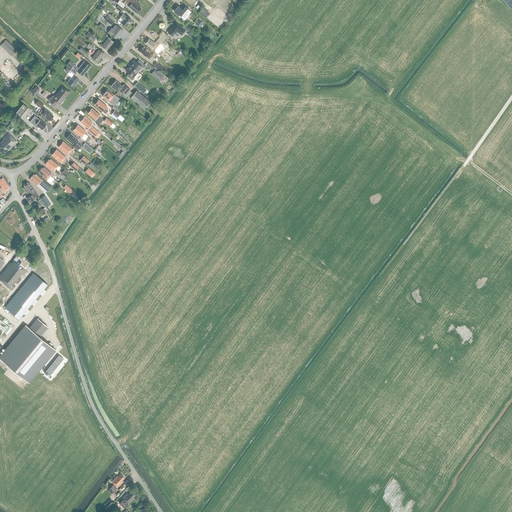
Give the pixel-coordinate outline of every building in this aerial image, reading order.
[(137,3),(133,0),(122,0),(129,5),(128,7),(133,11),(137,14),(141,9),(138,7),(139,6),(136,4),(137,3)] [(186,7),(183,10),(178,6),(173,11),(179,17),(180,16),(184,19),(191,11),(186,7)] [(198,12),(206,17),(210,12),(201,7),(198,12)] [(107,15),(104,19),(111,25),(114,21),(107,15)] [(123,15),(120,18),(123,20),(121,23),(126,27),(131,20),(127,16),(126,17),(123,15)] [(176,22),(167,32),(172,36),(174,34),(176,35),(178,32),(181,35),(184,30),(185,30),(176,22)] [(111,29),(108,33),(116,40),(123,31),(115,25),(112,29),(111,29)] [(186,28),(185,30),(184,30),(188,33),(187,34),(191,37),(194,34),(186,28)] [(95,40),(87,33),(85,36),(93,43),(95,40)] [(3,45),(15,55),(20,49),(9,39),(3,45)] [(108,39),(101,48),(106,52),(113,43),(108,39)] [(161,49),(163,47),(159,43),(157,46),(153,42),(152,43),(149,40),(145,44),(151,49),(152,49),(155,51),(155,52),(160,56),(163,52),(161,51),(161,49)] [(87,53),(81,48),(78,51),(85,56),(87,53)] [(143,48),(139,52),(143,55),(142,55),(145,58),(146,57),(149,59),(153,55),(150,53),(149,53),(143,48)] [(66,49),(59,58),(61,60),(69,51),(66,49)] [(99,50),(92,59),(97,63),(104,55),(99,50)] [(134,60),(130,66),(138,72),(142,67),(144,68),(146,66),(139,60),(136,62),(134,60)] [(75,66),(71,71),(76,75),(78,72),(83,76),(91,67),(85,62),(79,69),(75,66)] [(156,62),(154,65),(160,71),(163,67),(160,64),(159,65),(156,62)] [(130,66),(126,71),(129,73),(127,76),(132,80),(134,78),(134,77),(138,72),(130,66)] [(154,70),(150,75),(159,82),(163,77),(154,70)] [(74,77),(76,75),(71,71),(68,75),(71,78),(67,83),(73,88),(79,81),(74,77)] [(116,81),(111,86),(118,92),(119,91),(125,96),(130,89),(125,84),(123,87),(116,81)] [(138,82),(135,86),(143,93),(146,90),(138,82)] [(35,96),(40,90),(35,87),(33,90),(32,89),(30,92),(35,96)] [(50,97),(47,100),(55,106),(57,103),(59,105),(60,104),(60,105),(61,105),(63,103),(63,102),(62,101),(69,93),(62,88),(55,97),(54,95),(52,96),(51,97),(50,97)] [(107,90),(102,96),(109,101),(110,101),(110,102),(114,105),(119,99),(114,95),(107,90)] [(137,91),(131,98),(145,110),(151,103),(137,91)] [(38,100),(35,104),(40,108),(44,104),(38,100)] [(98,100),(94,105),(102,112),(105,114),(108,110),(105,108),(106,106),(98,100)] [(21,102),(14,111),(21,117),(28,108),(21,102)] [(92,108),(87,114),(100,124),(103,121),(98,116),(99,115),(92,108)] [(44,109),(40,114),(46,118),(49,120),(49,119),(51,120),(53,117),(50,114),(51,114),(44,109)] [(34,116),(29,122),(34,126),(36,125),(42,130),(47,125),(40,120),(34,116)] [(84,117),(80,122),(88,129),(87,130),(96,137),(99,133),(90,125),(92,123),(84,117)] [(106,118),(103,121),(110,127),(112,123),(106,118)] [(77,125),(73,131),(84,140),(88,136),(84,133),(85,132),(77,125)] [(70,133),(66,139),(74,145),(72,146),(77,150),(81,145),(77,141),(78,140),(70,133)] [(1,143),(0,144),(0,151),(3,155),(7,151),(8,152),(18,143),(9,134),(3,139),(4,139),(0,143),(1,143)] [(113,139),(111,140),(116,145),(119,148),(121,146),(113,139)] [(62,142),(58,147),(68,155),(72,149),(64,142),(64,143),(62,142)] [(56,150),(52,155),(61,163),(65,158),(57,151),(56,150)] [(84,156),(80,160),(85,164),(88,160),(84,156)] [(48,159),(45,163),(47,164),(46,165),(54,172),(56,169),(58,171),(60,168),(58,166),(51,159),(50,161),(48,159)] [(73,162),(70,166),(75,171),(76,170),(77,171),(80,168),(73,162)] [(41,167),(39,171),(40,172),(39,173),(47,180),(46,181),(50,184),(54,179),(50,176),(52,174),(44,168),(43,169),(41,167)] [(64,169),(61,173),(66,178),(70,174),(64,169)] [(31,179),(30,180),(36,186),(39,184),(47,192),(51,188),(42,179),(42,180),(36,175),(35,176),(33,175),(30,178),(31,179)] [(0,197),(4,194),(3,192),(9,188),(2,178),(0,180),(0,179),(0,197)] [(36,192),(30,184),(29,185),(27,183),(24,186),(25,187),(23,189),(29,197),(26,199),(30,203),(36,198),(35,197),(38,195),(35,192),(36,192)] [(66,185),(63,188),(67,191),(66,192),(69,195),(73,191),(66,185)] [(11,263),(0,276),(0,280),(12,290),(14,287),(13,285),(22,274),(24,275),(27,271),(25,270),(26,268),(25,267),(28,263),(21,257),(19,261),(17,259),(15,262),(14,261),(12,264),(11,263)] [(33,273),(5,307),(18,319),(20,318),(47,284),(34,274),(33,273)] [(40,337),(48,327),(37,319),(29,328),(26,325),(0,356),(0,358),(28,382),(55,350),(40,337)] [(111,482),(114,485),(113,486),(109,489),(113,493),(116,489),(115,488),(116,487),(117,488),(121,483),(120,482),(124,478),(120,474),(118,477),(117,476),(111,482)] [(122,499),(123,500),(120,503),(124,507),(127,504),(128,505),(134,499),(133,498),(136,495),(131,491),(128,495),(127,494),(122,499)] [(109,499),(102,507),(106,511),(113,503),(109,499)]
